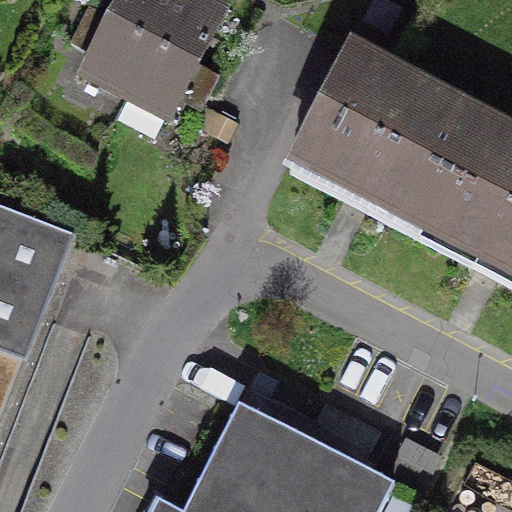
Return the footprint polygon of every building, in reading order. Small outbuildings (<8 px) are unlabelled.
[(132,0),(88,84),(135,108),(192,0),(132,0)] [(244,24),(198,0),(192,0),(135,108),(186,135),(244,24)] [(268,179),(411,253),(474,130),(332,56),(268,179)] [(511,305),(511,149),(474,130),(411,253),(511,305)] [(70,238),(0,211),(0,433),(72,244),(74,245),(76,239),(70,237),(70,238)] [(380,511),(384,506),(228,425),(183,511),(380,511)]
